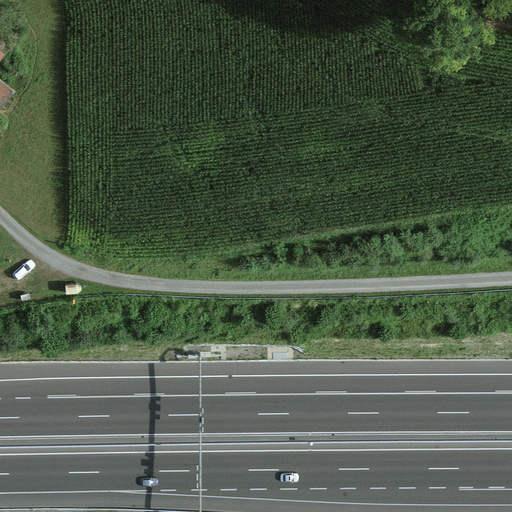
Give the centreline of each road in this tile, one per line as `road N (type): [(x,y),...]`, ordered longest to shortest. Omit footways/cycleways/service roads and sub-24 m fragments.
road 1 (track): [(511,284),(197,291),(106,280),(43,256),(0,212)]
road 2 (motorway): [(511,411),(0,418)]
road 3 (motorway): [(0,474),(511,469)]
